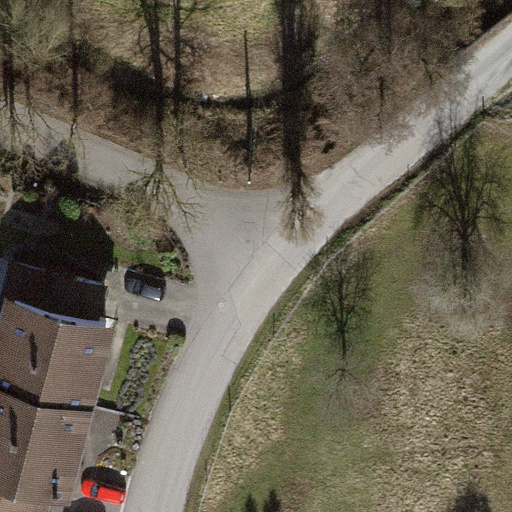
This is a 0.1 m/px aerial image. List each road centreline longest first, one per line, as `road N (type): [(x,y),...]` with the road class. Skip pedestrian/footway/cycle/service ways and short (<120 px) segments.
road 1 (unclassified): [(0,133),(281,239)]
road 2 (unclassified): [(281,239),(511,50)]
road 3 (residential): [(168,511),(199,406),(281,239)]
